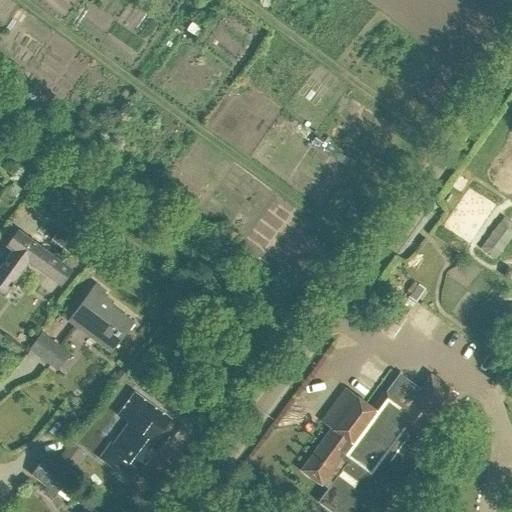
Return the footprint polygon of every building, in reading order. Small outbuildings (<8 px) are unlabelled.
[(115,0),(107,0),(100,9),(116,22),(126,9),(115,0)] [(53,59),(43,76),(55,83),(65,67),(53,59)] [(60,225),(49,240),(66,252),(77,237),(60,225)] [(0,266),(0,290),(4,294),(27,262),(59,285),(70,269),(17,231),(6,246),(12,250),(0,266)] [(70,316),(89,331),(87,334),(111,353),(133,323),(109,305),(112,302),(102,295),(104,291),(94,284),(70,316)] [(502,307),(504,329),(511,328),(511,305),(502,307)] [(69,354),(41,333),(29,349),(57,370),(69,354)] [(321,485),(326,478),(332,482),(318,502),(331,511),(381,511),(402,484),(425,453),(415,445),(419,439),(421,441),(456,394),(430,374),(419,389),(399,374),(373,409),(345,388),(321,421),(331,429),(301,470),(321,485)] [(127,424),(112,444),(111,443),(100,459),(112,467),(119,457),(138,471),(148,458),(145,455),(151,448),(158,453),(170,438),(161,432),(170,420),(134,394),(117,416),(127,424)] [(43,440),(51,447),(64,432),(56,425),(43,440)] [(68,479),(42,459),(30,475),(46,487),(43,491),(54,499),(68,479)]
